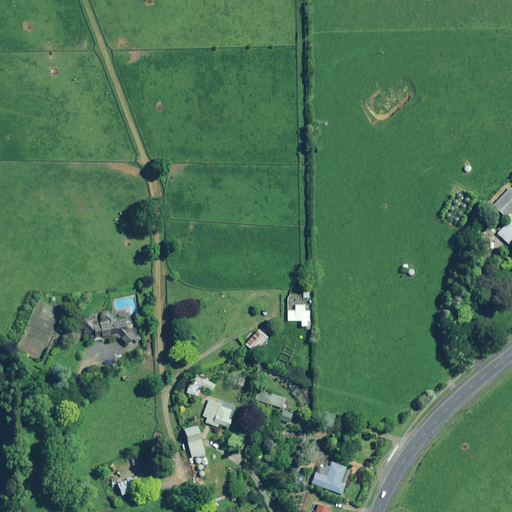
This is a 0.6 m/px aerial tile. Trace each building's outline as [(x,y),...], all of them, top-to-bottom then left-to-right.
[(511,185),(492,206),(508,221),(496,233),(509,245),(511,241),(511,185)] [(458,192),(444,216),(448,219),(462,195),(458,192)] [(470,199),(465,197),(452,220),(457,223),(470,199)] [(304,305),(295,305),(295,311),(287,311),(287,321),(301,321),(301,326),(310,326),(309,311),(305,311),(304,305)] [(80,327),(80,328),(93,342),(116,338),(128,348),(134,341),(138,344),(143,338),(139,334),(139,332),(139,331),(139,330),(138,328),(138,327),(138,326),(137,324),(137,323),(136,322),(136,321),(135,320),(134,319),(133,317),(132,316),(131,316),(127,316),(126,308),(90,314),(91,317),(89,317),(88,317),(87,317),(86,317),(85,317),(84,318),(83,318),(82,319),(81,320),(80,321),(80,322),(80,323),(80,324),(80,326),(80,327)] [(215,384),(195,376),(192,385),(189,384),(186,393),(197,397),(201,386),(213,390),(215,384)] [(285,399),(260,391),(259,395),(256,395),(255,399),(282,408),(285,399)] [(219,404),(208,400),(202,416),(207,418),(205,423),(217,427),(218,424),(228,428),(231,420),(228,419),(233,404),(220,399),(219,404)] [(293,414),(283,410),(279,419),(289,424),(293,414)] [(205,455),(197,426),(184,429),(192,459),(205,455)] [(347,468),(332,462),(330,467),(326,466),(322,475),(315,473),(311,484),(341,494),(345,483),(342,482),(347,468)] [(304,475),(295,472),(292,482),(301,485),(304,475)] [(134,491),(130,479),(117,484),(121,496),(134,491)]
